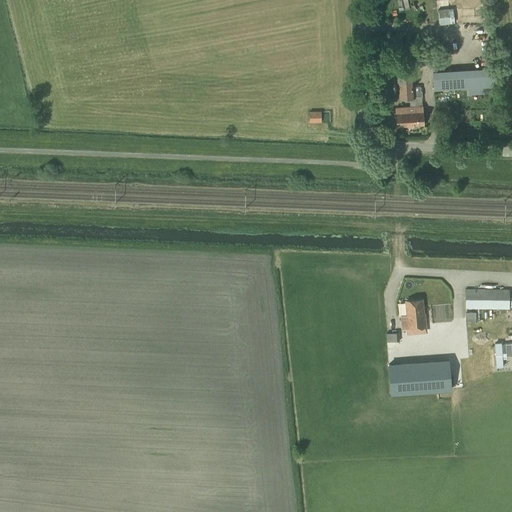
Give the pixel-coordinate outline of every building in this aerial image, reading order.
[(447,8),(437,9),(439,25),(449,24),(447,8)] [(385,65),(385,62),(375,63),(377,98),(388,97),(386,75),(388,74),(388,69),(386,69),(385,65)] [(493,69),(493,67),(482,68),(482,70),(445,72),(445,73),(433,74),(434,94),(446,93),(446,89),(499,86),(498,69),(493,69)] [(414,91),(413,73),(396,74),(398,98),(422,97),(422,91),(414,91)] [(422,106),(396,108),(397,126),(423,124),(422,106)] [(309,122),(321,122),(321,112),(309,112),(309,122)] [(508,308),(509,290),(466,289),(465,308),(508,308)] [(423,314),(422,300),(406,301),(407,315),(408,328),(425,327),(424,314),(423,314)] [(475,320),(475,313),(465,313),(465,321),(470,321),(470,320),(475,320)] [(382,323),(384,332),(394,330),(393,321),(382,323)] [(455,336),(406,340),(399,341),(398,333),(386,334),(387,360),(457,354),(455,336)] [(501,345),(501,343),(494,344),(496,368),(503,368),(502,359),(506,359),(506,356),(511,356),(511,344),(505,344),(505,345),(501,345)] [(448,360),(388,364),(391,394),(450,390),(448,360)]
